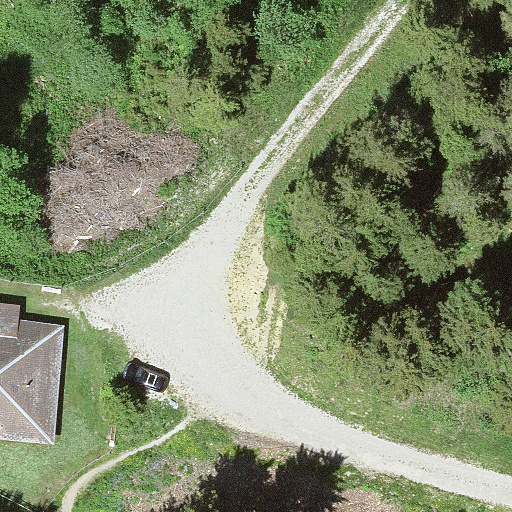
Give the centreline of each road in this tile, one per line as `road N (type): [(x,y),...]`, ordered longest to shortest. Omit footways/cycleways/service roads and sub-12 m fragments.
road 1 (track): [(222,389),(212,288),(225,226),(260,157),(390,0)]
road 2 (track): [(511,495),(366,453),(222,389)]
road 3 (track): [(66,511),(69,495),(94,471),(222,389)]
